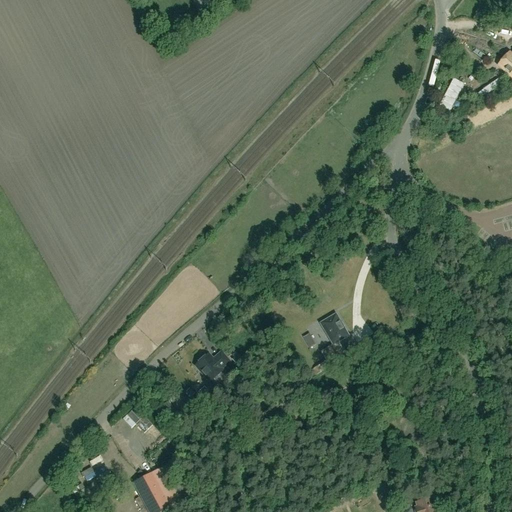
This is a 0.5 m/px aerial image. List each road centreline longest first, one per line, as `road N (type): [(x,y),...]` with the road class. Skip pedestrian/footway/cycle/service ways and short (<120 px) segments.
road 1 (unclassified): [(15,511),(150,366),(404,133)]
road 2 (unclassified): [(491,511),(471,365),(402,264),(390,232),(404,133)]
road 3 (unclassified): [(404,133),(435,58),(440,8)]
